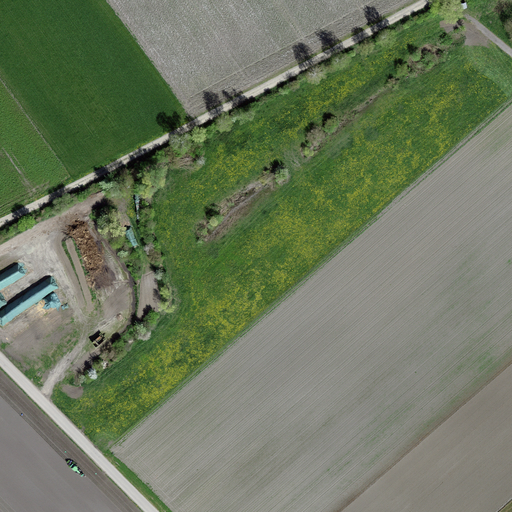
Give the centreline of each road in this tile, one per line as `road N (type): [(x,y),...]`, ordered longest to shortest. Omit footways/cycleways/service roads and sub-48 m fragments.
road 1 (track): [(0,220),(428,0)]
road 2 (unclassified): [(152,511),(0,356)]
